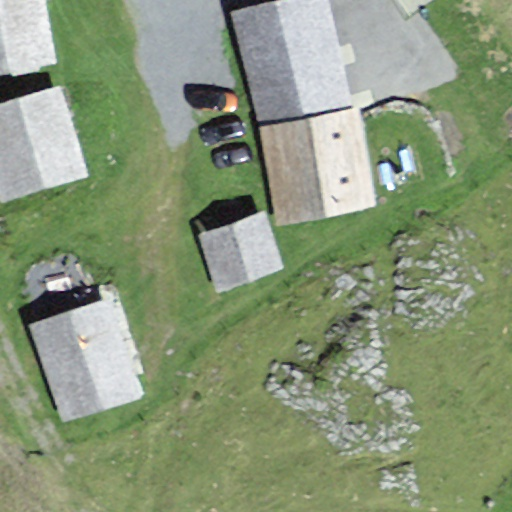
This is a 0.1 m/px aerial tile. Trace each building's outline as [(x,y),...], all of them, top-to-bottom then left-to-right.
[(0,0),(0,66),(52,56),(41,0),(0,0)] [(346,98),(326,0),(294,0),(239,11),(260,116),(346,98)] [(81,171),(56,90),(0,107),(0,181),(4,195),(81,171)] [(371,199),(353,113),(265,130),(282,217),(371,199)] [(279,265),(263,214),(201,235),(218,285),(279,265)] [(140,394),(109,300),(32,326),(63,419),(140,394)]
